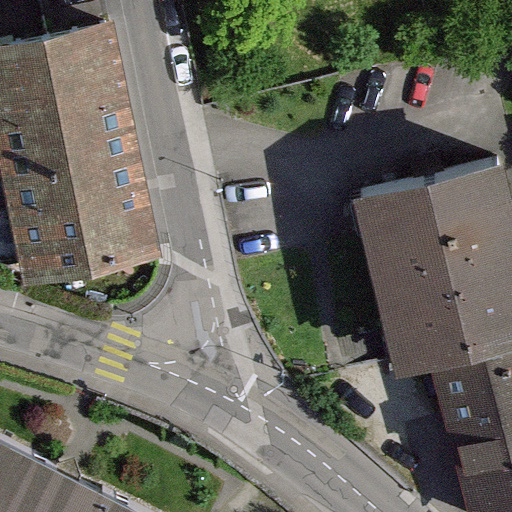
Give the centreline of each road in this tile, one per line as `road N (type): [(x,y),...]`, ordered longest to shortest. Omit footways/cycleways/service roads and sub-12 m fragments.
road 1 (residential): [(214,389),(215,330),(144,0)]
road 2 (tertiary): [(214,389),(0,324)]
road 3 (tertiary): [(375,511),(274,425),(214,389)]
